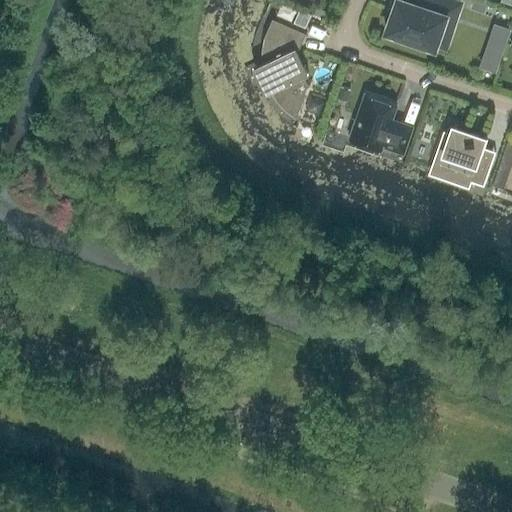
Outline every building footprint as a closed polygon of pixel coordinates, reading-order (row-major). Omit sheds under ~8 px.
[(447,50),(464,1),(460,0),(391,0),(388,10),(390,10),(383,31),(434,49),(435,46),(447,50)] [(475,0),(473,7),(484,10),(486,4),(475,0)] [(305,27),(311,15),(300,10),(294,22),(305,27)] [(279,102),(287,111),(297,118),(296,120),(297,121),(309,86),(305,77),(309,75),(299,54),(307,36),(274,21),(265,40),(267,41),(265,52),(265,64),(259,67),(254,69),(267,95),(269,94),(273,92),(279,102)] [(499,28),(494,44),(505,47),(511,31),(499,28)] [(347,101),(350,90),(341,87),(338,98),(347,101)] [(365,93),(350,138),(382,150),(383,146),(404,153),(414,126),(393,119),(398,104),(365,93)] [(488,135),(457,125),(451,123),(451,124),(453,125),(450,132),(444,130),(443,131),(445,132),(443,137),(444,138),(440,147),(444,149),(442,156),(442,157),(437,172),(469,183),(468,187),(469,188),(472,181),(484,185),(490,169),(478,165),(488,135)] [(511,143),(508,142),(493,184),(504,188),(511,166),(511,143)]
